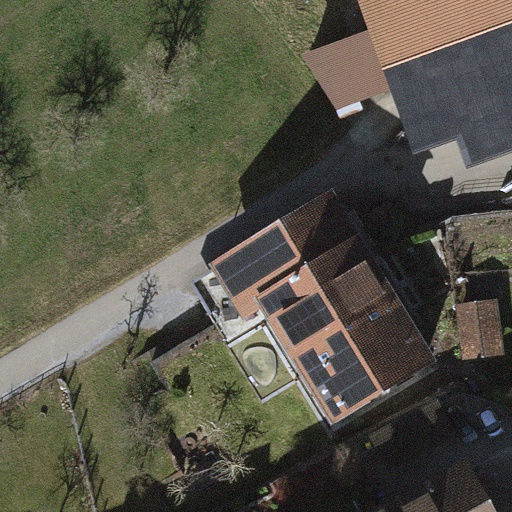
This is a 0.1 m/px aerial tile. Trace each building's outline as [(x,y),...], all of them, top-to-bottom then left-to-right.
[(511,0),(406,0),(371,13),(378,34),(396,84),(412,128),(510,91),(511,95),(511,0)] [(323,52),(342,105),(396,84),(378,34),(323,52)] [(325,201),(263,239),(290,283),(267,297),(339,415),(425,363),(325,201)] [(483,322),(462,324),(465,356),(486,354),(483,322)] [(453,432),(438,404),(373,439),(388,467),(453,432)] [(492,511),(468,468),(386,511),(492,511)]
